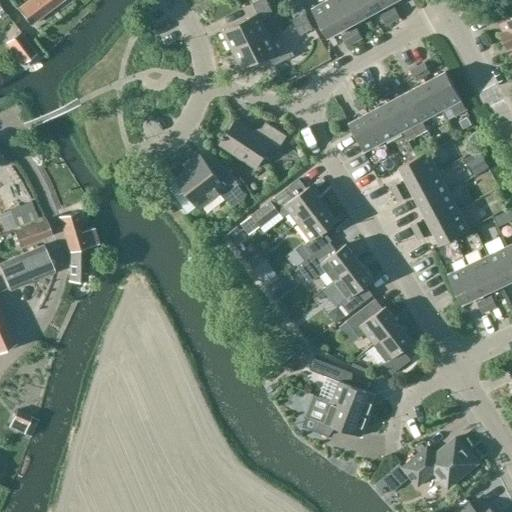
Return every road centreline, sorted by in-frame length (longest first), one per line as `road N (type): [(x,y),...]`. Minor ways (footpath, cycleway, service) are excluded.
road 1 (residential): [(456,352),(308,134),(311,113)]
road 2 (residential): [(4,138),(37,178),(62,250),(60,280),(42,321),(0,368)]
road 3 (residential): [(311,113),(327,81),(446,11)]
road 4 (residential): [(511,133),(446,11)]
road 5 (residential): [(511,463),(456,352)]
